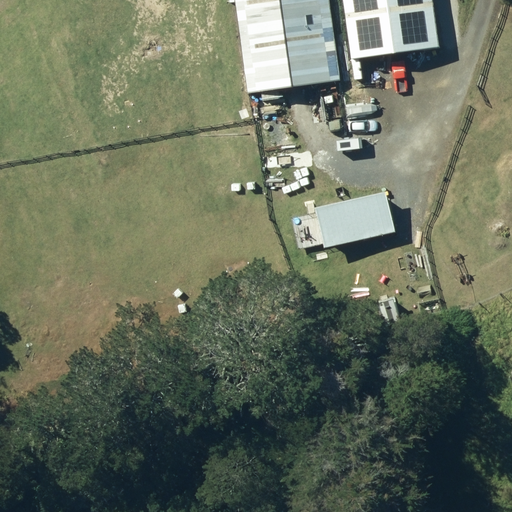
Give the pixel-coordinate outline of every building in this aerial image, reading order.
[(239,0),(252,92),(337,80),(325,0),(239,0)] [(341,0),(352,77),(440,65),(430,0),(341,0)] [(339,80),(341,108),(366,106),(364,78),(339,80)] [(385,103),(388,140),(421,137),(418,101),(385,103)] [(348,110),(354,157),(386,152),(379,106),(348,110)] [(368,190),(375,221),(435,206),(427,175),(368,190)] [(319,209),(332,249),(351,242),(338,203),(319,209)] [(432,253),(447,288),(479,275),(465,239),(432,253)] [(422,240),(405,241),(407,270),(425,268),(422,240)]
